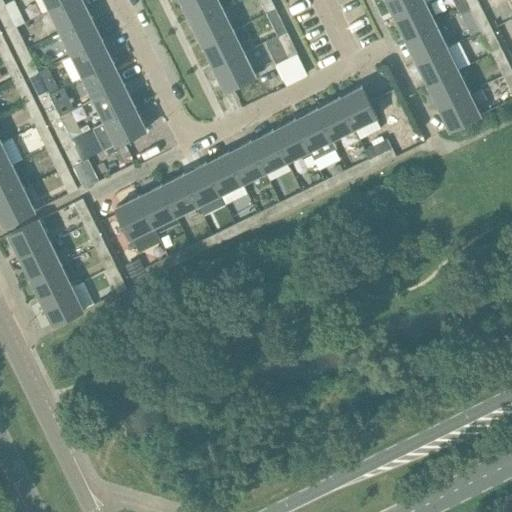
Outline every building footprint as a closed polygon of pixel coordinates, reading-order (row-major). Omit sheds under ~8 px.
[(45,0),(50,9),(68,0),(45,0)] [(84,0),(68,0),(50,9),(61,32),(92,16),(84,0)] [(223,7),(220,0),(181,0),(192,22),(223,7)] [(271,0),(260,0),(267,13),(276,9),(271,0)] [(386,0),(395,17),(426,2),(425,0),(386,0)] [(395,17),(406,39),(437,24),(426,2),(395,17)] [(471,8),(482,31),(491,26),(480,3),(471,8)] [(5,4),(0,6),(0,15),(7,30),(16,26),(5,4)] [(203,44),(234,29),(223,7),(192,22),(203,44)] [(267,13),(251,20),(262,43),(265,41),(266,41),(287,31),(276,9),(267,13)] [(92,16),(61,32),(72,54),(103,39),(92,16)] [(406,39),(417,62),(448,47),(437,24),(406,39)] [(7,30),(18,53),(27,48),(16,26),(7,30)] [(491,26),(482,31),(493,53),(502,48),(491,26)] [(245,51),(234,29),(203,44),(214,67),(245,51)] [(298,53),(287,31),(266,41),(276,64),(298,53)] [(0,51),(3,59),(12,54),(1,32),(0,32),(0,51)] [(72,54),(83,76),(114,61),(103,39),(72,54)] [(417,62),(428,84),(459,69),(448,47),(417,62)] [(29,75),(38,70),(27,48),(18,53),(29,75)] [(493,53),(503,75),(511,70),(511,69),(502,48),(493,53)] [(256,74),(245,51),(214,67),(225,89),(256,74)] [(12,54),(3,59),(14,81),(23,76),(12,54)] [(114,61),(83,76),(94,99),(125,83),(114,61)] [(459,69),(428,84),(439,106),(470,91),(459,69)] [(38,70),(29,75),(40,97),(49,93),(38,70)] [(511,70),(503,75),(511,92),(511,70)] [(25,103),(34,99),(23,76),(14,81),(25,103)] [(93,126),(136,105),(125,83),(94,99),(104,121),(93,126)] [(362,85),(339,96),(354,128),(377,117),(362,85)] [(470,91),(439,106),(450,129),(481,114),(470,91)] [(51,119),(60,115),(49,93),(40,97),(51,119)] [(354,128),(339,96),(317,107),(336,148),(337,147),(332,139),(354,128)] [(36,125),(45,121),(34,99),(25,103),(36,125)] [(136,105),(93,126),(104,149),(147,128),(136,105)] [(336,148),(317,107),(294,118),(310,150),(314,159),(336,148)] [(60,115),(51,119),(62,142),(71,137),(60,115)] [(310,150),(294,118),(272,129),(288,161),(310,150)] [(47,148),(56,143),(45,121),(36,125),(47,148)] [(265,172),(288,161),(272,129),(250,140),(265,172)] [(71,137),(62,142),(73,165),(82,160),(71,137)] [(364,148),(373,167),(396,155),(387,137),(364,148)] [(227,151),(243,182),(265,172),(250,140),(227,151)] [(0,170),(14,164),(3,142),(0,143),(0,170)] [(67,166),(56,143),(47,148),(58,170),(67,166)] [(351,177),(373,167),(364,148),(369,158),(347,168),(351,177)] [(221,193),(243,182),(227,151),(205,162),(221,193)] [(102,179),(91,157),(74,166),(85,188),(102,179)] [(198,204),(221,193),(205,162),(183,173),(198,204)] [(0,198),(25,186),(14,164),(0,170),(0,198)] [(67,166),(58,170),(69,193),(78,188),(67,166)] [(351,177),(347,168),(324,179),(329,188),(351,177)] [(198,204),(183,173),(161,184),(176,215),(198,204)] [(329,188),(324,179),(302,190),(307,199),(329,188)] [(138,195),(154,226),(176,215),(161,184),(138,195)] [(36,209),(25,186),(0,198),(0,215),(4,225),(36,209)] [(280,201),(284,210),(307,199),(302,190),(280,201)] [(138,195),(116,206),(131,237),(132,237),(139,252),(161,241),(154,226),(138,195)] [(83,197),(74,202),(85,225),(94,220),(83,197)] [(262,221),(284,210),(280,201),(257,212),(262,221)] [(235,223),(240,232),(262,221),(257,212),(235,223)] [(9,234),(20,256),(51,241),(40,218),(9,234)] [(96,247),(105,243),(94,220),(85,225),(96,247)] [(217,243),(240,232),(235,223),(213,234),(217,243)] [(195,254),(217,243),(213,234),(191,245),(195,254)] [(62,263),(51,241),(20,256),(31,279),(62,263)] [(116,265),(105,243),(96,247),(107,269),(116,265)] [(173,265),(195,254),(191,245),(168,256),(173,265)] [(173,265),(168,256),(146,267),(150,276),(173,265)] [(73,286),(62,263),(31,279),(42,301),(73,286)] [(127,288),(116,265),(107,269),(118,292),(127,288)] [(141,265),(128,271),(135,284),(147,278),(141,265)] [(85,308),(73,286),(42,301),(53,324),(85,308)]
